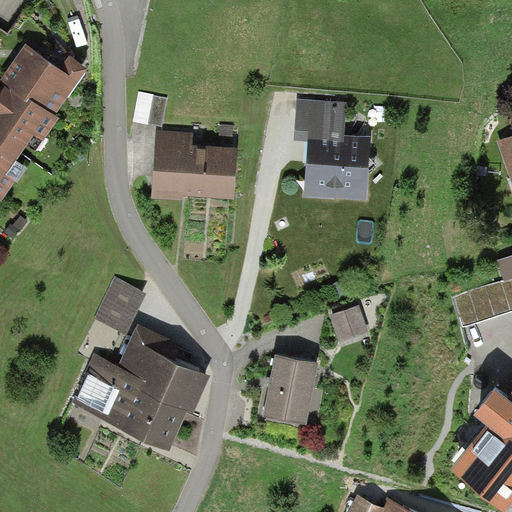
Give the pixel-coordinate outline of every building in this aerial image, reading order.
[(0,190),(2,192),(28,155),(18,148),(26,137),(34,142),(60,106),(56,103),(88,59),(70,46),(62,58),(28,34),(0,73),(5,76),(0,83),(0,190)] [(139,91),(133,118),(163,124),(168,98),(139,91)] [(308,135),(343,137),(344,126),(345,100),(298,97),(296,135),(308,135)] [(193,129),(156,126),(152,191),(182,194),(182,187),(235,191),(239,140),(192,137),(193,129)] [(308,135),(304,191),(368,195),(372,128),(344,126),(343,137),(308,135)] [(511,179),(511,132),(498,138),(511,179)] [(116,275),(95,318),(124,332),(145,289),(116,275)] [(511,275),(456,293),(465,321),(511,305),(511,275)] [(359,302),(330,312),(340,341),(370,331),(359,302)] [(96,351),(74,397),(170,441),(188,403),(192,405),(210,367),(145,337),(151,325),(140,320),(120,362),(96,351)] [(270,379),(264,413),(306,420),(318,355),(276,348),(270,379)] [(511,378),(509,382),(495,371),(474,396),(488,408),(452,451),(506,496),(511,488),(511,378)] [(382,511),(387,501),(356,489),(349,507),(344,505),(341,511),(382,511)] [(411,511),(387,501),(382,511),(411,511)]
